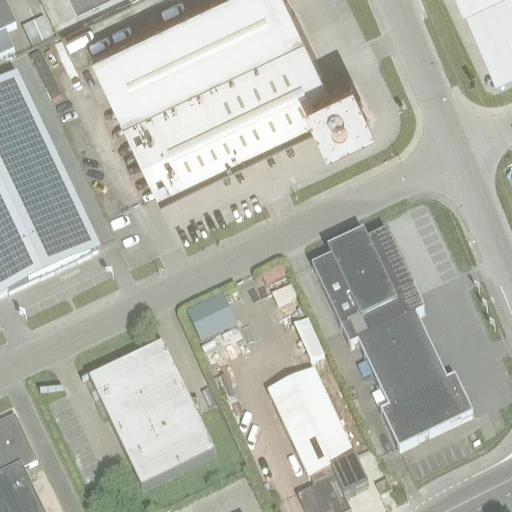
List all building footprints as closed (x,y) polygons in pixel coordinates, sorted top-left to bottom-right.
[(16,29),(1,0),(0,0),(0,58),(14,52),(5,34),(16,29)] [(71,0),(76,10),(97,0),(71,0)] [(208,0),(90,56),(159,200),(322,123),(330,141),(367,124),(349,87),(331,96),(285,0),(208,0)] [(511,0),(464,0),(498,72),(511,65),(511,0)] [(23,30),(32,50),(53,41),(44,21),(23,30)] [(30,60),(52,103),(60,99),(39,56),(30,60)] [(0,301),(97,255),(15,82),(0,89),(0,301)] [(446,384),(415,320),(424,316),(386,236),(367,245),(364,238),(328,256),(331,263),(311,272),(349,352),(357,348),(388,412),(380,416),(399,455),(474,419),(455,380),(446,384)] [(223,299),(186,316),(200,346),(237,329),(223,299)] [(163,349),(89,384),(141,494),(215,459),(201,429),(199,405),(183,407),(181,386),(163,349)] [(314,375),(268,397),(308,483),(315,480),(319,489),(297,499),(302,511),(348,511),(343,501),(368,489),(354,461),(314,375)] [(14,419),(0,426),(0,511),(41,511),(23,473),(37,466),(14,419)] [(391,495),(390,493),(386,484),(375,489),(380,500),(391,495)] [(205,511),(200,502),(180,511),(205,511)]
